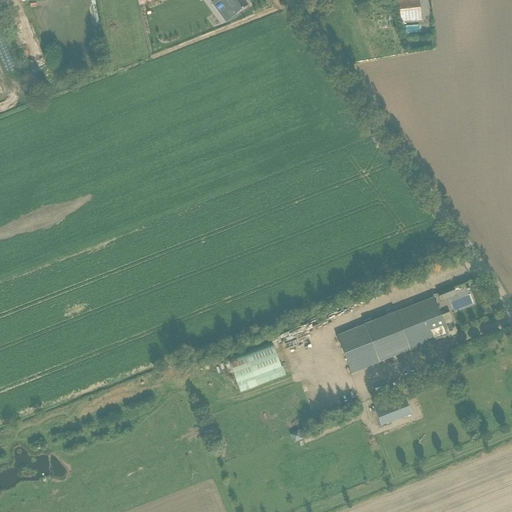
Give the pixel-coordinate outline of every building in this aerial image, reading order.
[(217,0),(212,4),(225,23),(236,15),(236,16),(248,7),(242,0),(217,0)] [(397,0),(398,2),(400,22),(421,19),(418,0),(414,0),(405,1),(404,0),(397,0)] [(452,43),(446,0),(428,0),(434,45),(452,43)] [(50,20),(13,26),(23,86),(60,80),(50,20)] [(448,298),(445,291),(438,294),(440,301),(448,298)] [(423,303),(364,326),(379,363),(438,340),(447,336),(448,338),(457,334),(447,310),(438,314),(432,299),(423,303)] [(239,392),(285,377),(274,344),(228,359),(239,392)] [(411,415),(404,396),(373,407),(380,426),(411,415)]
